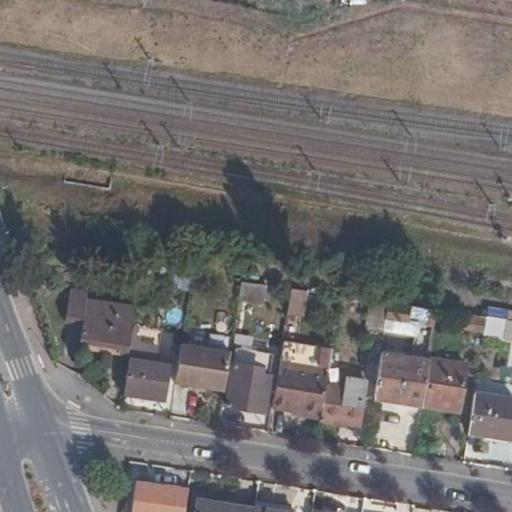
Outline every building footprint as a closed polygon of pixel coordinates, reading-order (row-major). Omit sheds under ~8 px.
[(37,254),(35,267),(73,272),(74,259),(37,254)] [(74,259),(73,272),(72,279),(87,282),(90,261),(74,259)] [(169,273),(138,268),(137,281),(167,285),(169,273)] [(167,286),(187,289),(188,276),(169,273),(167,285),(167,286)] [(240,283),(238,299),(265,303),(268,286),(240,283)] [(299,315),(303,291),(288,289),(285,313),(299,315)] [(81,324),(84,301),(86,292),(71,290),(66,322),(81,324)] [(385,302),(369,300),(365,330),(381,332),(384,317),(385,302)] [(77,348),(127,355),(128,342),(133,307),(84,301),(81,324),(77,348)] [(406,305),(385,302),(384,317),(404,320),(406,305)] [(437,309),(406,305),(404,320),(434,324),(437,309)] [(484,316),(465,313),(463,328),(482,330),(484,316)] [(509,319),(484,316),(482,330),(482,333),(507,336),(509,319)] [(126,359),(130,360),(151,363),(153,348),(143,347),(138,343),(128,342),(127,355),(126,359)] [(178,344),(173,382),(224,390),(230,352),(178,344)] [(236,349),(227,405),(264,411),(271,355),(236,349)] [(428,359),(378,352),(372,398),(421,405),(428,359)] [(464,365),(428,359),(421,405),(456,410),(464,365)] [(130,360),(123,395),(163,402),(169,366),(151,363),(130,360)] [(277,365),(270,408),(320,415),(325,385),(327,372),(277,365)] [(336,387),(325,385),(320,415),(320,420),(357,425),(366,373),(339,370),(336,387)] [(511,418),(511,398),(473,392),(467,432),(509,438),(511,418)] [(150,485),(136,485),(132,511),(171,511),(174,489),(160,487),(161,479),(150,477),(150,485)] [(196,511),(253,511),(254,509),(199,501),(196,511)] [(296,511),(297,509),(254,503),(254,507),(288,511),(296,511)]
